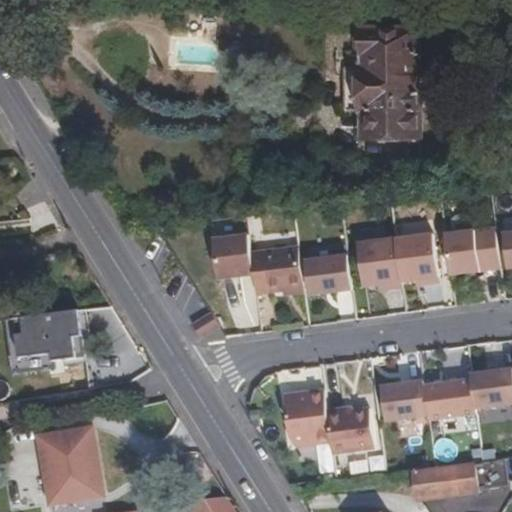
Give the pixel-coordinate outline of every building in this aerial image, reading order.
[(345,68),(345,113),(364,113),(364,139),(391,139),(391,143),(421,143),(421,139),(421,29),(361,29),(361,68),(345,68)] [(502,269),(496,228),(446,235),(452,276),(502,269)] [(441,284),(434,235),(397,240),(403,283),(417,281),(424,280),(425,286),(441,284)] [(255,276),(250,237),(217,241),(221,280),(255,276)] [(403,283),(397,240),(397,239),(360,244),(366,287),(387,285),(388,290),(403,288),(403,283)] [(305,288),(299,248),(264,252),(270,293),(285,291),(305,288)] [(353,290),(348,251),(306,257),(312,296),(353,290)] [(306,294),(305,288),(285,291),(286,297),(306,294)] [(84,358),(77,312),(7,321),(14,368),(84,358)] [(212,314),(193,326),(201,338),(220,327),(212,314)] [(511,370),(473,376),(473,381),(477,409),(511,404),(511,370)] [(473,381),(426,387),(430,417),(430,422),(478,416),(477,409),(473,381)] [(425,382),(383,388),(388,422),(430,417),(426,387),(425,382)] [(286,396),(292,440),(297,448),(317,443),(311,393),(286,396)] [(352,412),(329,415),(334,454),(376,449),(371,409),(352,412)] [(52,506),(105,497),(94,428),(41,437),(52,506)] [(420,502),(479,494),(475,463),(415,472),(420,502)] [(235,511),(227,498),(185,504),(189,511),(235,511)]
